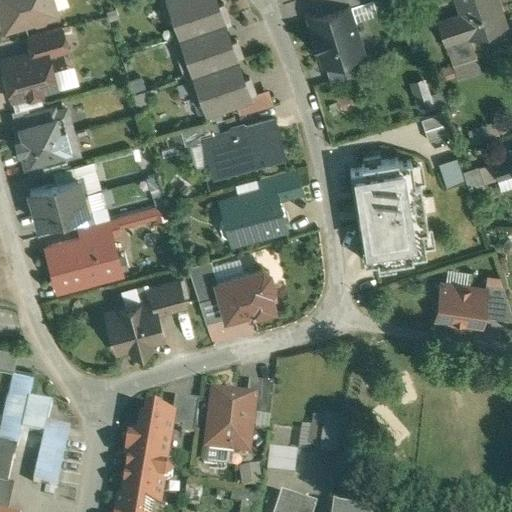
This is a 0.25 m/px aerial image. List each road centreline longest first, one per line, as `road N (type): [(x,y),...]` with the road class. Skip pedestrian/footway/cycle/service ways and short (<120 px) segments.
road 1 (residential): [(101,401),(144,380),(293,336),(333,309),(333,221),(321,149),(267,0)]
road 2 (residential): [(0,208),(47,353),(101,401)]
